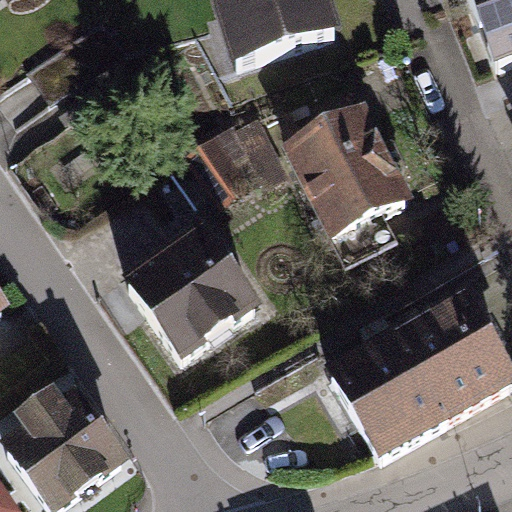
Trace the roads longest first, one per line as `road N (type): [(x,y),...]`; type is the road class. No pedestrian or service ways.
road 1 (residential): [(0,217),(202,511)]
road 2 (residential): [(413,0),(511,215)]
road 3 (residential): [(511,464),(388,511)]
